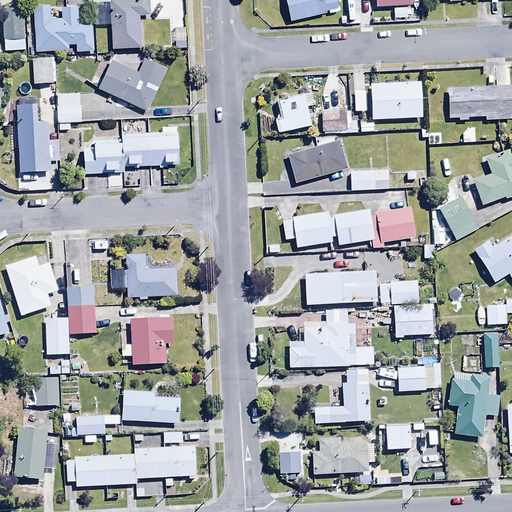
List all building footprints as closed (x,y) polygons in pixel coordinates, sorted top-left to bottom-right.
[(109,3),(109,8),(93,9),(94,28),(111,27),(112,51),(142,50),(141,19),(151,19),(150,0),(109,3)] [(284,0),(290,24),(338,13),(335,0),(324,0),(323,0),(284,0)] [(375,0),(376,9),(412,8),(411,0),(375,0)] [(51,6),(33,7),(35,54),(67,53),(67,48),(76,48),(76,55),(94,55),(93,24),(78,25),(77,9),(60,10),(61,21),(51,22),(51,6)] [(24,10),(2,11),(5,54),(27,53),(24,10)] [(407,11),(393,11),(393,21),(407,21),(407,11)] [(53,60),(33,60),(34,89),(54,89),(53,60)] [(110,62),(97,92),(146,114),(165,71),(146,63),(140,75),(110,62)] [(421,87),(371,88),(372,123),(422,122),(421,87)] [(509,90),(448,91),(448,122),(459,122),(459,124),(470,124),(470,121),(486,121),(486,123),(511,123),(511,119),(511,87),(509,87),(509,90)] [(275,123),(278,138),(312,130),(308,110),(315,108),(312,96),(277,104),(281,121),(275,123)] [(81,97),(56,98),(58,133),(71,132),(70,126),(83,125),(81,97)] [(50,176),(48,126),(38,127),(37,109),(16,110),(19,177),(50,176)] [(321,115),(323,135),(350,133),(349,113),(321,115)] [(367,122),(360,123),(360,136),(374,136),(373,125),(367,125),(367,122)] [(84,151),(86,177),(124,175),(124,171),(179,168),(177,130),(161,130),(161,136),(121,138),(122,143),(95,144),(95,150),(84,151)] [(287,158),(295,187),(349,172),(341,143),(287,158)] [(473,185),(482,209),(511,197),(511,156),(511,153),(485,162),(491,178),(473,185)] [(349,175),(350,195),(388,193),(387,173),(349,175)] [(445,207),(438,211),(455,243),(478,231),(462,201),(456,204),(448,189),(438,195),(445,207)] [(330,254),(339,253),(338,249),(371,244),(372,253),(384,251),(384,247),(415,242),(410,212),(376,217),(378,236),(373,237),(369,212),(333,218),(334,222),(328,223),(327,215),(292,220),(293,224),(282,226),(285,244),(295,242),(296,252),(329,247),(330,254)] [(489,244),(473,254),(493,287),(508,278),(511,284),(511,238),(493,251),(489,244)] [(149,301),(177,300),(176,272),(146,273),(146,257),(125,257),(125,273),(110,273),(110,293),(125,293),(126,302),(140,301),(140,304),(149,304),(149,301)] [(35,259),(5,269),(21,320),(45,312),(41,299),(57,294),(48,265),(38,269),(35,259)] [(375,275),(304,278),(305,309),(376,307),(375,275)] [(393,309),(418,307),(417,284),(379,286),(380,307),(390,306),(390,309),(393,309)] [(66,322),(45,322),(46,360),(69,359),(69,339),(94,338),(94,291),(66,291),(66,322)] [(0,339),(9,337),(6,326),(9,325),(7,317),(4,318),(0,303),(0,339)] [(505,308),(486,309),(486,328),(506,327),(506,317),(511,316),(511,303),(505,304),(505,308)] [(418,307),(393,309),(395,342),(403,342),(403,339),(428,338),(428,340),(434,340),(432,306),(418,307)] [(354,351),(354,338),(356,338),(355,327),(348,327),(348,314),(325,315),(326,325),(303,326),(303,345),(288,346),(289,371),(373,368),(372,351),(354,351)] [(172,321),(130,322),(131,368),(166,367),(166,347),(173,347),(172,321)] [(498,336),(483,337),(484,372),(499,371),(498,336)] [(49,369),(49,378),(69,378),(69,364),(60,364),(60,369),(49,369)] [(397,371),(397,395),(426,394),(426,370),(397,371)] [(370,425),(368,373),(345,374),(346,386),(342,386),(343,410),(314,411),(315,427),(370,425)] [(448,410),(457,411),(454,438),(483,441),(485,418),(497,419),(499,399),(487,398),(489,380),(453,376),(452,383),(451,383),(448,410)] [(26,382),(26,409),(60,409),(59,382),(26,382)] [(112,383),(112,394),(122,394),(122,383),(112,383)] [(124,394),(122,423),(180,428),(182,398),(124,394)] [(120,420),(75,419),(75,439),(106,439),(106,428),(120,429),(120,420)] [(410,426),(385,427),(386,454),(411,453),(410,426)] [(49,434),(20,431),(14,480),(43,484),(45,471),(55,473),(58,449),(47,447),(49,434)] [(163,435),(163,447),(182,446),(181,435),(163,435)] [(312,455),(313,478),(368,476),(368,467),(373,467),(372,446),(340,447),(340,442),(319,443),(320,455),(312,455)] [(134,459),(135,481),(196,479),(195,449),(134,451),(134,459)] [(298,455),(278,456),(279,476),(284,476),(285,483),(296,482),(296,477),(300,477),(298,455)] [(135,481),(134,459),(75,461),(75,464),(66,464),(66,486),(76,485),(76,489),(135,487),(135,481)] [(371,488),(371,478),(355,478),(355,488),(371,488)]
